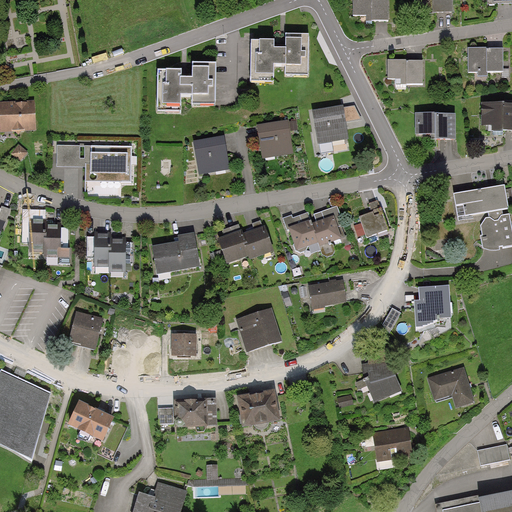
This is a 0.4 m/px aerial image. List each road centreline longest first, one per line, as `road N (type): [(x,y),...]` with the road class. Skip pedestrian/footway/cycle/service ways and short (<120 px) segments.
road 1 (residential): [(403,176),(408,225),(399,271),(388,296),(342,347),(294,369),(227,383),(140,390),(71,380)]
road 2 (residential): [(0,176),(67,205),(163,216),(403,176)]
road 3 (residential): [(0,89),(99,70),(297,0)]
road 4 (residential): [(511,26),(348,52)]
road 5 (residential): [(511,395),(437,465),(405,511)]
road 6 (residential): [(348,52),(403,176)]
